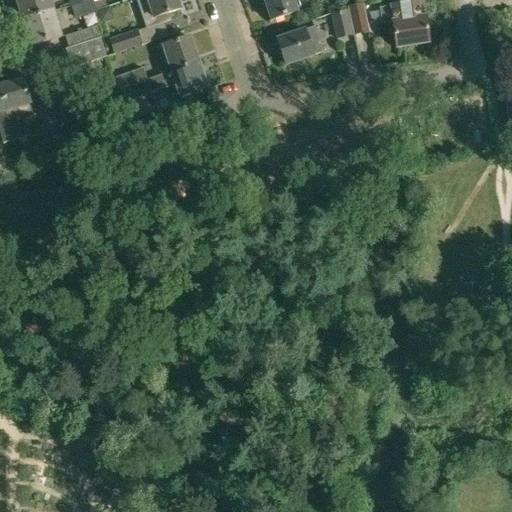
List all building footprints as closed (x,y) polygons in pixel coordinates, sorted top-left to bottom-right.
[(16,0),(23,21),(52,12),(48,0),(16,0)] [(99,0),(93,2),(96,11),(106,7),(104,0),(99,0)] [(136,0),(146,29),(163,23),(170,21),(168,14),(180,10),(176,0),(136,0)] [(297,13),(292,0),(262,0),(270,22),(297,13)] [(417,3),(416,3),(415,0),(399,0),(400,6),(399,6),(402,22),(392,23),(396,49),(428,44),(424,18),(420,19),(417,3)] [(96,25),(89,1),(71,7),(74,20),(76,19),(77,22),(84,20),(86,28),(96,25)] [(362,4),(347,8),(348,11),(347,11),(353,37),(369,33),(362,4)] [(97,11),(100,20),(107,17),(104,9),(97,11)] [(347,11),(330,15),(336,41),(353,37),(347,11)] [(31,47),(60,38),(52,12),(23,21),(31,47)] [(77,34),(81,44),(81,45),(100,39),(97,28),(77,34)] [(322,32),(316,34),(315,28),(276,41),(285,65),(323,53),(319,42),(325,40),(322,32)] [(142,45),(137,32),(137,30),(109,40),(114,55),(142,45)] [(71,69),(106,58),(100,39),(81,45),(81,44),(65,49),(71,69)] [(163,47),(171,73),(198,64),(189,39),(163,47)] [(123,124),(143,117),(138,103),(137,98),(145,96),(157,92),(171,88),(171,86),(175,85),(180,98),(206,89),(198,64),(171,73),(147,81),(119,90),(123,101),(112,104),(117,117),(123,124)] [(115,78),(116,80),(119,90),(147,81),(143,69),(115,78)] [(0,87),(0,92),(14,142),(26,138),(21,121),(33,117),(22,81),(0,87)] [(0,136),(2,145),(14,142),(0,92),(0,136)] [(83,131),(74,150),(94,159),(103,140),(83,131)]
